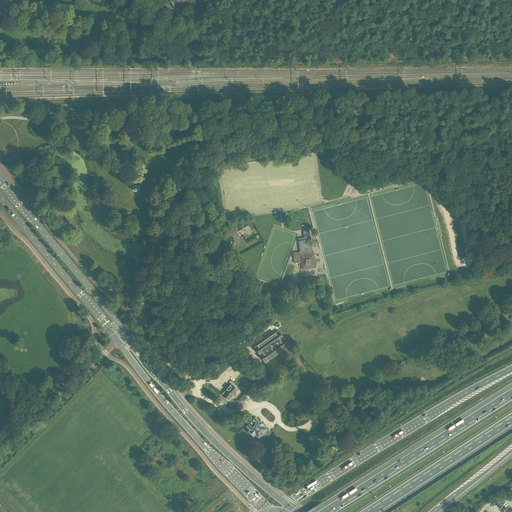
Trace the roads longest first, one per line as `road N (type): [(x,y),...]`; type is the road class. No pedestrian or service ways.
road 1 (primary): [(0,195),(157,394),(267,511)]
road 2 (motorway): [(511,367),(288,506)]
road 3 (primary): [(288,506),(190,416),(125,332)]
road 4 (motorway): [(511,396),(327,511)]
road 5 (primary): [(125,332),(0,176)]
road 6 (motorway): [(369,511),(511,418)]
